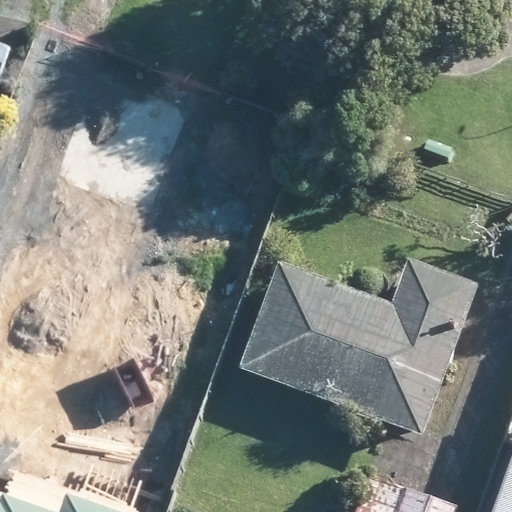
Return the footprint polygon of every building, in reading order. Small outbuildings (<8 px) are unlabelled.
[(232,255),(213,247),(156,226),(159,220),(58,179),(44,218),(34,215),(0,300),(0,326),(38,342),(141,382),(177,396),(232,255)] [(435,439),(492,288),(423,263),(405,309),(291,267),(253,371),(388,422),(435,439)] [(511,511),(511,440),(486,511),(511,511)] [(165,454),(149,477),(173,495),(190,470),(165,454)] [(464,511),(466,509),(448,503),(376,475),(362,511),(464,511)]
